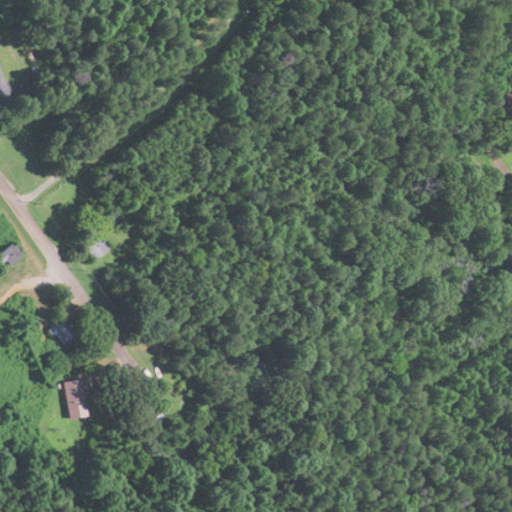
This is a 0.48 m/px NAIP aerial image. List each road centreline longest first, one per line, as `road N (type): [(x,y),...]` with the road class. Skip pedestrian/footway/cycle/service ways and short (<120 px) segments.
road 1 (residential): [(17,205),(188,65),(223,27),(226,0)]
road 2 (residential): [(151,391),(0,180)]
